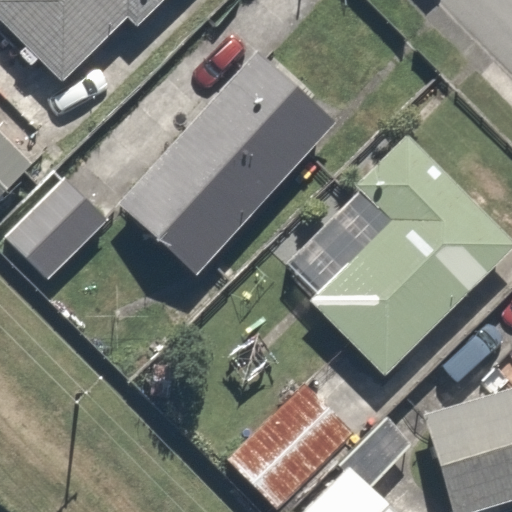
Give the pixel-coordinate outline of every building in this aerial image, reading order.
[(0,0),(0,19),(48,73),(128,0),(143,17),(162,0),(0,0)] [(254,53),(114,204),(183,268),(323,117),(254,53)] [(397,130),(347,182),(386,219),(308,301),(377,367),(506,234),(397,130)] [(0,136),(0,182),(23,159),(0,136)] [(58,180),(3,238),(44,278),(100,220),(58,180)] [(296,382),(223,451),(273,505),(346,435),(296,382)] [(511,382),(417,408),(445,511),(471,511),(511,501),(511,382)] [(396,511),(345,459),(290,511),(396,511)]
